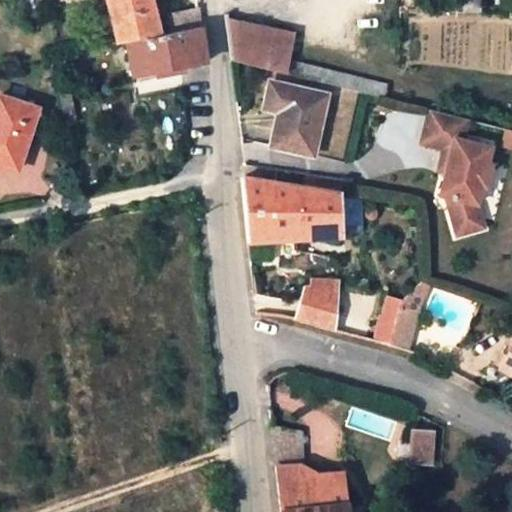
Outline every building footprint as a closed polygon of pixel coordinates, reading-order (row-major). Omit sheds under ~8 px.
[(106,0),(117,45),(127,43),(161,35),(152,0),(44,0),(45,5),(76,0),(106,0)] [(463,0),(464,12),(481,12),(481,0),(463,0)] [(169,13),(172,33),(202,27),(199,6),(169,13)] [(233,60),(288,73),(290,58),(294,33),(227,20),(233,60)] [(161,35),(127,43),(133,77),(181,67),(207,63),(202,27),(172,33),(161,35)] [(290,58),(288,73),(358,91),(371,94),(388,98),(391,84),(290,58)] [(58,83),(69,139),(81,136),(70,81),(58,83)] [(271,145),(313,155),(328,97),(271,83),(263,109),(280,113),(271,145)] [(38,109),(0,97),(0,96),(0,164),(16,170),(38,109)] [(474,231),(482,215),(477,202),(482,185),(491,186),(496,166),(486,163),(491,145),(463,138),(468,118),(428,108),(421,141),(444,147),(441,159),(448,161),(444,177),(439,196),(452,199),(449,211),(458,236),(474,231)] [(437,175),(444,177),(448,161),(441,159),(437,175)] [(244,214),(247,243),(342,239),(342,192),(241,177),(244,214)] [(486,226),(482,215),(474,231),(486,226)] [(313,278),(297,317),(338,329),(338,281),(313,278)] [(402,301),(386,297),(376,340),(393,346),(402,301)] [(393,346),(410,351),(421,306),(402,301),(393,346)] [(511,351),(501,372),(511,376),(511,351)] [(270,426),(274,457),(307,454),(301,427),(270,426)] [(435,432),(413,429),(412,463),(433,465),(435,432)] [(307,454),(274,457),(279,511),(346,511),(343,465),(311,467),(310,454),(307,454)]
